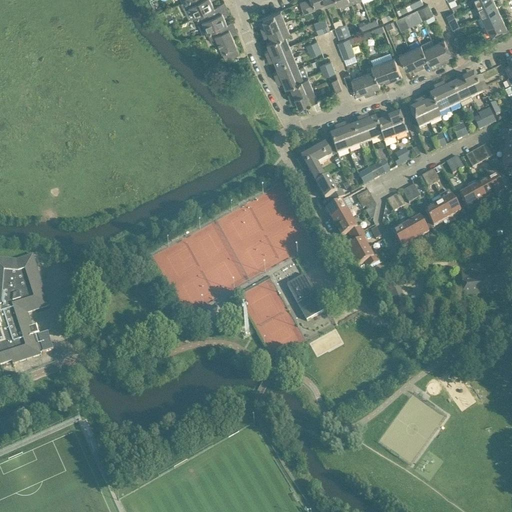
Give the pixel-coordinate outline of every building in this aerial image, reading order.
[(186,0),(182,2),(181,3),(189,20),(195,16),(215,7),(214,6),(211,0),(186,0)] [(309,11),(305,0),(304,0),(300,2),(304,13),(309,11)] [(315,9),(314,6),(311,0),(305,0),(309,11),(315,9)] [(351,4),(349,0),(336,0),(340,8),(351,4)] [(423,3),(421,0),(415,0),(410,3),(412,8),(423,3)] [(498,8),(493,0),(489,0),(477,6),(482,16),(498,8)] [(224,16),(230,14),(225,1),(214,6),(215,7),(195,16),(196,17),(203,34),(208,31),(227,23),(224,16)] [(420,14),(430,9),(428,4),(417,9),(420,14)] [(405,6),(399,9),(397,10),(399,14),(408,10),(405,6)] [(502,18),(498,8),(482,16),(486,25),(502,18)] [(422,20),(433,15),(430,9),(420,14),(422,20)] [(285,21),(281,10),(256,20),(258,27),(261,26),(263,31),(285,21)] [(394,17),(392,12),(382,17),(384,22),(394,17)] [(407,20),(409,19),(406,14),(396,19),(401,29),(409,26),(407,20)] [(507,28),(502,18),(486,25),(491,36),(507,28)] [(325,19),(319,21),(324,32),(329,30),(325,19)] [(232,35),(238,32),(233,20),(227,23),(208,31),(212,43),(218,40),(226,59),(240,53),(232,35)] [(290,33),(285,21),(263,31),(265,36),(270,34),(272,39),(272,40),(285,34),(290,33)] [(324,32),(319,21),(314,23),(318,34),(324,32)] [(361,30),(372,26),(370,21),(364,24),(364,22),(359,23),(361,30)] [(346,24),(335,27),(337,33),(348,29),(346,24)] [(378,33),(384,31),(383,26),(371,30),(373,35),(378,33)] [(350,34),(348,29),(337,33),(339,38),(350,34)] [(373,35),(371,30),(360,34),(362,39),(373,35)] [(290,45),(285,34),(272,40),(272,39),(267,41),(270,47),(265,49),(267,55),(290,45)] [(351,44),(349,38),(338,42),(340,48),(351,44)] [(453,58),(444,38),(433,44),(443,63),(453,58)] [(443,63),(433,44),(431,39),(421,44),(423,48),(423,49),(428,59),(427,59),(431,68),(438,65),(443,63)] [(463,49),(458,39),(453,41),(458,52),(463,49)] [(308,51),(319,46),(317,41),(306,45),(308,51)] [(342,53),(353,49),(351,44),(340,48),(342,53)] [(423,49),(423,48),(421,44),(410,49),(419,69),(424,66),(422,62),(427,59),(428,59),(423,49)] [(294,56),(290,45),(267,55),(269,60),(274,58),(277,64),(294,56)] [(322,52),(319,46),(308,51),(311,56),(322,52)] [(355,54),(353,49),(342,53),(344,58),(355,54)] [(419,69),(410,49),(399,54),(406,69),(412,66),(414,71),(419,69)] [(276,77),(299,68),(294,56),(277,64),(279,70),(274,72),(276,77)] [(394,57),(383,61),(391,81),(402,77),(394,57)] [(333,67),(331,61),(320,65),(322,71),(333,67)] [(383,61),(371,66),(373,70),(374,70),(378,81),(380,85),(391,81),(383,61)] [(303,66),(299,68),(276,77),(278,82),(283,80),(286,87),(291,85),(290,84),(304,79),(303,78),(308,76),(303,66)] [(335,72),(333,67),(322,71),(324,77),(335,72)] [(374,70),(373,70),(363,74),(370,94),(375,92),(374,87),(380,85),(378,81),(374,70)] [(370,94),(363,74),(351,78),(350,73),(344,75),(348,87),(354,85),(357,94),(364,91),(365,96),(370,94)] [(313,88),(308,76),(303,78),(304,79),(290,84),(291,85),(293,90),(288,92),(290,97),(313,88)] [(478,86),(475,79),(474,77),(468,80),(466,76),(461,78),(471,100),(483,94),(482,94),(480,90),(478,86)] [(486,87),(481,76),(475,79),(478,86),(480,90),(486,87)] [(342,89),(338,78),(332,80),(336,91),(342,89)] [(471,100),(461,78),(456,80),(458,85),(452,88),(461,105),(471,100)] [(461,105),(452,88),(446,90),(444,86),(439,88),(450,110),(461,105)] [(317,99),(313,88),(290,97),(292,102),(297,100),(299,106),(317,99)] [(450,110),(439,88),(434,90),(437,95),(430,98),(433,103),(439,115),(450,110)] [(433,103),(427,105),(425,101),(420,103),(430,125),(441,120),(439,115),(433,103)] [(430,125),(420,103),(415,105),(417,110),(411,113),(419,130),(430,125)] [(496,123),(490,110),(479,115),(480,117),(485,128),(496,123)] [(407,135),(400,117),(394,119),(392,115),(387,116),(396,139),(407,135)] [(396,139),(387,116),(382,118),(384,123),(378,125),(383,138),(382,139),(384,143),(396,139)] [(485,128),(480,117),(474,120),(479,130),(485,128)] [(378,125),(376,120),(370,123),(368,118),(363,120),(371,143),(382,139),(383,138),(378,125)] [(371,143),(363,120),(357,122),(359,127),(353,129),(360,147),(371,143)] [(463,125),(458,127),(463,138),(468,136),(463,125)] [(360,147),(353,129),(348,131),(346,127),(340,129),(349,151),(360,147)] [(463,138),(458,127),(452,130),(458,141),(463,138)] [(349,151),(340,129),(335,131),(337,135),(331,137),(333,143),(337,155),(349,151)] [(442,135),(436,138),(441,149),(447,146),(442,135)] [(441,149),(436,138),(431,140),(436,151),(441,149)] [(332,157),(337,155),(333,143),(326,145),(302,158),(317,185),(326,179),(318,165),(332,157)] [(495,156),(488,144),(483,147),(489,159),(495,156)] [(489,159),(483,147),(477,150),(484,162),(489,159)] [(406,149),(400,152),(406,162),(411,160),(406,149)] [(416,149),(411,152),(415,159),(420,156),(416,149)] [(484,162),(477,150),(472,154),(478,165),(484,162)] [(406,162),(400,152),(395,155),(399,162),(395,164),(397,167),(406,162)] [(478,165),(472,154),(466,157),(472,168),(478,165)] [(511,166),(511,155),(505,155),(503,165),(511,166)] [(464,169),(457,157),(452,160),(458,171),(464,169)] [(458,171),(452,160),(446,163),(452,175),(458,171)] [(385,161),(380,164),(385,174),(391,171),(385,161)] [(385,174),(380,164),(374,166),(380,177),(385,174)] [(380,177),(374,166),(369,170),(375,180),(380,177)] [(369,170),(364,172),(370,183),(375,180),(369,170)] [(439,182),(433,171),(427,174),(434,185),(439,182)] [(370,183),(364,172),(358,175),(364,186),(370,183)] [(434,185),(427,174),(421,177),(428,189),(434,185)] [(496,176),(487,181),(496,197),(505,191),(496,176)] [(329,178),(326,179),(317,185),(325,200),(330,198),(333,203),(345,197),(341,191),(337,193),(329,178)] [(496,197),(487,181),(478,186),(487,201),(496,197)] [(476,182),(467,187),(469,191),(478,206),(487,201),(478,186),(476,182)] [(420,198),(413,186),(408,189),(415,201),(420,198)] [(478,206),(469,191),(467,187),(463,189),(465,193),(460,196),(469,212),(478,206)] [(415,201),(408,189),(402,193),(408,204),(415,201)] [(360,204),(371,198),(368,192),(357,198),(360,204)] [(404,207),(398,195),(393,198),(399,209),(404,207)] [(452,217),(443,202),(440,197),(431,202),(434,207),(443,222),(452,217)] [(452,197),(443,202),(452,217),(461,212),(452,197)] [(376,207),(371,198),(360,204),(363,210),(366,208),(368,211),(376,207)] [(399,209),(393,198),(387,201),(393,213),(399,209)] [(347,211),(342,202),(327,210),(332,220),(347,211)] [(443,222),(434,207),(425,212),(434,227),(443,222)] [(352,220),(347,211),(332,220),(337,229),(352,220)] [(429,234),(420,218),(411,223),(420,239),(429,234)] [(357,229),(352,220),(337,229),(342,238),(349,234),(352,239),(363,233),(360,227),(357,229)] [(420,239),(411,223),(402,228),(411,244),(420,239)] [(411,244),(402,228),(393,233),(394,235),(397,240),(402,249),(411,244)] [(366,239),(363,233),(352,239),(355,245),(348,249),(353,258),(369,249),(364,240),(366,239)] [(374,258),(369,249),(353,258),(358,267),(365,263),(368,269),(380,263),(376,256),(374,258)] [(0,259),(0,365),(12,362),(13,365),(41,356),(41,354),(42,353),(42,354),(53,350),(48,333),(35,337),(33,332),(38,330),(37,325),(32,327),(28,314),(50,307),(33,256),(24,259),(17,261),(0,259)] [(486,271),(462,274),(465,297),(502,293),(500,277),(486,278),(486,271)] [(325,311),(305,276),(287,286),(307,321),(325,311)] [(399,288),(390,292),(397,307),(406,303),(399,288)]
